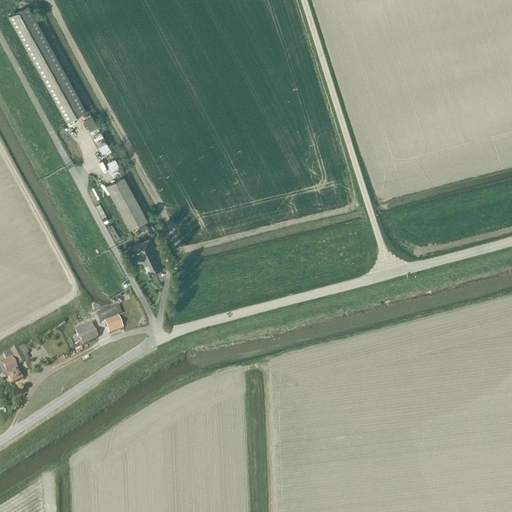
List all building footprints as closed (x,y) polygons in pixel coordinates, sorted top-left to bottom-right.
[(66,122),(86,111),(28,5),(8,16),(66,122)] [(147,221),(132,192),(123,177),(105,186),(129,230),(147,221)] [(142,262),(148,274),(163,266),(156,254),(158,253),(149,237),(132,246),(141,262),(142,262)] [(99,313),(100,314),(95,316),(99,326),(117,318),(122,316),(118,307),(112,309),(106,312),(105,310),(99,313)] [(110,324),(115,335),(128,329),(123,318),(110,324)] [(75,331),(74,331),(82,346),(97,338),(89,323),(84,326),(81,321),(73,325),(75,331)] [(11,358),(12,357),(17,366),(25,362),(22,357),(28,354),(24,346),(17,349),(16,347),(10,351),(9,350),(2,354),(6,361),(0,364),(0,362),(0,373),(1,373),(3,375),(6,373),(12,384),(22,378),(17,369),(11,358)]
